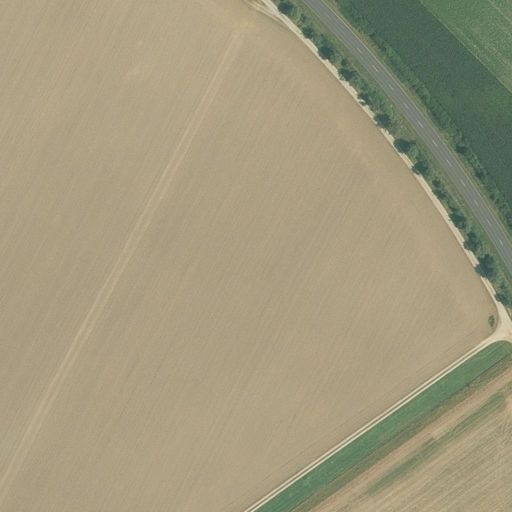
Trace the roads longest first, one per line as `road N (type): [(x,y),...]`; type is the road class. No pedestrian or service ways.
road 1 (track): [(263,0),(388,132),(448,216),(511,336)]
road 2 (primary): [(511,261),(441,152),(311,0)]
road 3 (track): [(506,327),(247,511)]
